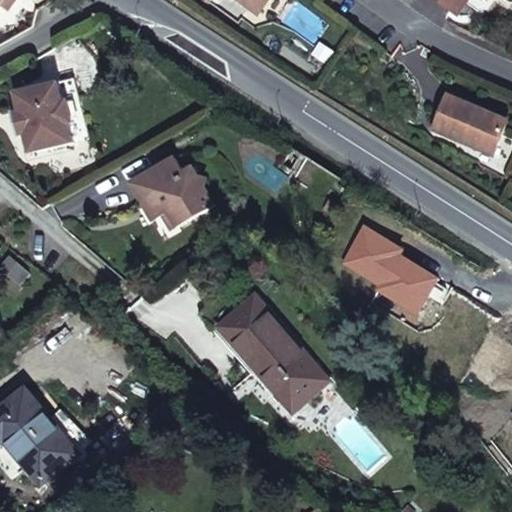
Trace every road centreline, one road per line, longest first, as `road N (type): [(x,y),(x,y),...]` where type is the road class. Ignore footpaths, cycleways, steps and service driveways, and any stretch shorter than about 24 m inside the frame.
road 1 (secondary): [(140,0),(188,39),(430,177),(511,235)]
road 2 (residential): [(390,0),(511,72)]
road 3 (residential): [(0,63),(111,0)]
